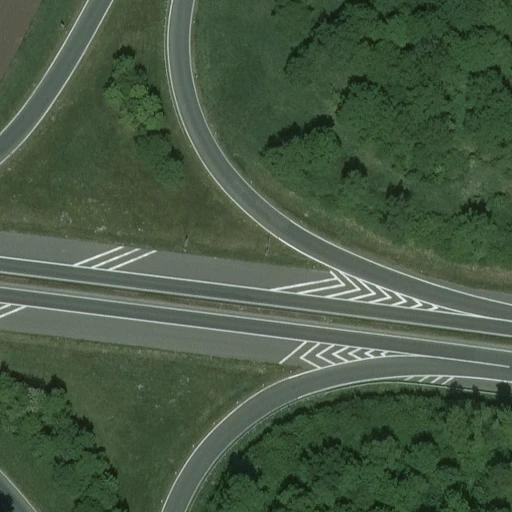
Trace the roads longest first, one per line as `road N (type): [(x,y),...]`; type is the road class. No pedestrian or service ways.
road 1 (trunk): [(0,299),(511,360)]
road 2 (trunk): [(454,311),(0,259)]
road 3 (motorway): [(454,311),(324,252),(260,210),(212,155),(180,71),(183,0)]
road 4 (motorway): [(174,511),(195,471),(235,426),(312,379),(400,361),(511,362)]
road 5 (motorway): [(91,0),(0,148)]
